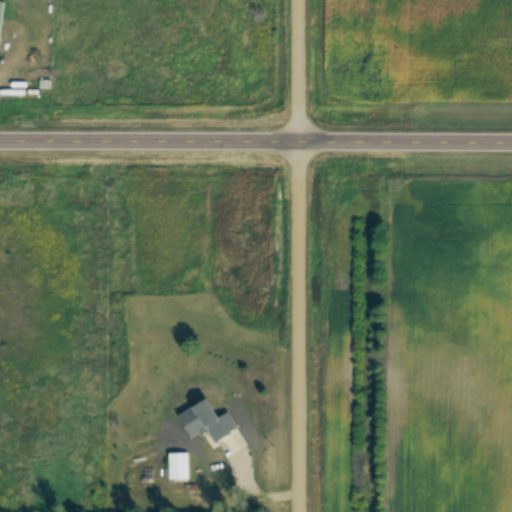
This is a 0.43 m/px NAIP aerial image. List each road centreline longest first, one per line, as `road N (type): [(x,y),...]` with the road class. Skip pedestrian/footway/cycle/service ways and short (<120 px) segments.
road 1 (residential): [(300,511),(299,0)]
road 2 (tertiary): [(511,142),(0,141)]
